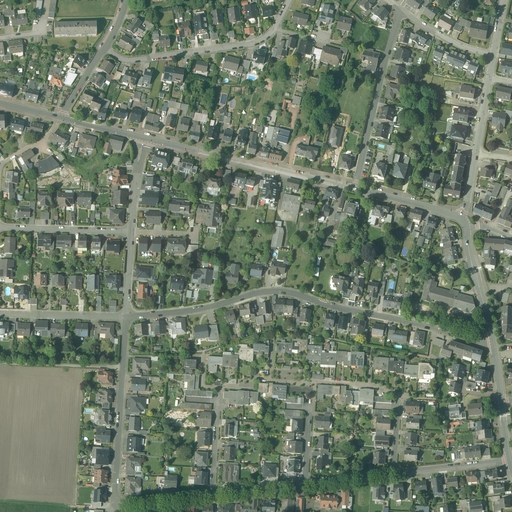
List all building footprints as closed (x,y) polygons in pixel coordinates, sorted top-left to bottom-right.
[(367,11),(368,9),(369,8),(371,8),(373,5),(373,4),(375,2),(372,0),(363,0),(360,5),(360,6),(361,4),(365,7),(364,8),(367,11)] [(419,0),(409,0),(406,4),(407,4),(408,3),(412,6),(411,7),(416,10),(420,5),(422,2),(420,0),(419,0)] [(428,18),(431,21),(438,11),(434,8),(434,9),(429,6),(428,5),(426,9),(423,14),(428,17),(428,18)] [(326,6),(325,6),(324,14),(321,13),(319,22),(328,24),(329,22),(331,23),(333,16),(332,16),(334,8),(326,6)] [(245,7),(247,20),(256,19),(255,15),(256,15),(255,11),(254,7),(250,8),(250,7),(245,7)] [(261,8),(262,18),(272,17),(271,10),(270,7),(261,8)] [(383,25),(386,26),(387,20),(385,18),(389,13),(381,7),(379,10),(378,9),(373,15),(378,18),(377,20),(380,22),(383,25)] [(228,11),(230,23),(239,21),(238,10),(228,11)] [(12,17),(13,27),(27,25),(26,16),(17,17),(16,12),(12,12),(11,12),(12,17)] [(211,13),(213,25),(213,24),(221,22),(222,24),(220,12),(211,13)] [(193,14),(195,23),(195,26),(196,36),(207,34),(204,13),(193,14)] [(291,22),(305,26),(307,17),(301,15),(301,16),(293,13),(291,22)] [(438,26),(448,32),(451,27),(451,26),(453,23),(450,21),(443,17),(439,24),(438,26)] [(131,25),(137,29),(139,26),(141,23),(135,18),(131,25)] [(344,31),(349,32),(351,21),(347,20),(339,18),(337,27),(345,29),(344,31)] [(470,30),(470,29),(471,24),(461,20),(459,25),(462,27),(470,30)] [(96,36),(96,23),(54,24),(54,37),(96,36)] [(149,23),(144,30),(146,31),(145,33),(143,32),(141,35),(147,38),(151,30),(153,26),(149,23)] [(453,30),(460,33),(462,27),(459,25),(456,24),(453,30)] [(488,27),(471,24),(470,29),(472,30),(471,38),(485,40),(488,27)] [(133,35),(136,31),(137,29),(131,25),(127,31),(133,35)] [(399,43),(407,45),(408,39),(410,33),(402,31),(399,43)] [(423,48),(424,45),(428,40),(428,38),(418,32),(416,35),(415,36),(412,41),(414,42),(418,45),(417,45),(418,46),(418,47),(423,48)] [(117,46),(129,52),(134,44),(135,43),(131,41),(123,37),(117,46)] [(158,41),(159,48),(164,47),(169,46),(168,37),(164,38),(159,38),(158,39),(158,41)] [(287,38),(285,45),(287,45),(286,48),(293,50),(295,41),(287,38)] [(9,50),(9,55),(17,54),(16,52),(22,51),(21,42),(9,44),(10,50),(9,50)] [(275,55),(284,57),(286,48),(287,45),(285,45),(280,43),(278,48),(277,48),(277,50),(277,51),(277,55),(275,54),(275,55)] [(308,55),(310,47),(311,45),(300,43),(298,52),(308,55)] [(501,55),(511,57),(511,54),(511,46),(503,45),(501,55)] [(474,76),(475,77),(480,64),(472,61),(471,64),(466,62),(467,59),(450,52),(449,55),(444,54),(446,50),(437,47),(432,60),(434,61),(434,60),(437,61),(437,62),(440,63),(441,63),(446,64),(445,65),(449,67),(449,66),(453,67),(452,68),(455,69),(455,68),(459,69),(458,70),(462,72),(462,71),(467,73),(467,74),(470,75),(471,74),(474,75),(474,76)] [(319,61),(328,64),(331,50),(323,48),(322,52),(319,61)] [(322,52),(314,50),(313,55),(316,56),(315,60),(319,61),(322,52)] [(336,66),(338,60),(340,54),(340,52),(339,52),(331,50),(328,64),(336,66)] [(404,63),(407,64),(408,59),(407,59),(409,53),(399,50),(398,55),(397,55),(395,61),(399,62),(400,63),(403,63),(404,63)] [(369,72),(374,73),(379,55),(373,54),(365,52),(363,60),(362,63),(363,63),(364,61),(368,62),(368,64),(370,65),(369,72)] [(262,65),(265,54),(261,53),(260,55),(258,55),(258,54),(257,54),(253,53),(252,60),(255,61),(254,64),(259,65),(259,64),(262,65)] [(73,64),(80,68),(85,62),(77,57),(73,63),(73,64)] [(235,72),(236,72),(237,66),(239,61),(235,60),(235,61),(225,58),(224,62),(224,64),(223,63),(222,68),(231,70),(231,71),(235,72)] [(107,75),(108,75),(110,72),(109,71),(111,67),(113,68),(113,67),(104,62),(99,70),(107,75)] [(196,62),(194,71),(206,73),(207,70),(208,65),(201,64),(201,63),(196,62)] [(501,74),(511,75),(511,64),(510,64),(509,66),(502,64),(501,74)] [(51,76),(52,76),(59,78),(61,70),(57,69),(53,68),(50,67),(47,76),(49,76),(50,77),(51,76)] [(391,78),(401,81),(402,78),(404,78),(405,73),(406,71),(400,69),(394,68),(391,78)] [(164,81),(172,82),(174,70),(166,69),(165,75),(164,81)] [(180,72),(174,70),(172,82),(177,83),(178,82),(181,83),(181,84),(182,84),(183,78),(184,72),(181,71),(180,72)] [(152,72),(145,71),(143,79),(142,84),(148,86),(152,72)] [(123,83),(128,85),(131,74),(126,72),(125,73),(124,77),(122,83),(123,83)] [(65,77),(64,79),(63,84),(64,84),(64,85),(70,87),(77,76),(74,75),(68,74),(67,78),(65,77)] [(137,76),(131,74),(128,85),(134,87),(136,80),(137,76)] [(99,89),(100,88),(103,83),(104,81),(105,80),(104,80),(96,75),(91,84),(95,87),(96,86),(99,88),(99,89)] [(60,78),(59,78),(52,76),(50,82),(49,84),(54,86),(55,81),(59,82),(60,78)] [(64,79),(60,78),(59,82),(55,81),(54,86),(62,88),(63,84),(64,79)] [(385,99),(393,100),(394,94),(394,93),(400,94),(402,88),(396,87),(388,85),(385,99)] [(465,98),(473,100),(475,91),(466,89),(467,87),(462,86),(461,88),(460,95),(459,99),(464,100),(465,98)] [(11,99),(13,90),(4,88),(3,88),(1,96),(11,99)] [(504,102),(509,103),(510,95),(511,95),(511,92),(500,90),(498,99),(499,99),(504,101),(504,102)] [(88,102),(91,103),(92,101),(94,97),(91,95),(91,94),(85,92),(82,101),(87,103),(88,102)] [(133,99),(139,100),(141,94),(135,92),(134,95),(133,99)] [(292,104),(299,106),(301,98),(293,97),(292,104)] [(281,110),(284,110),(286,103),(290,104),(290,102),(284,100),(281,110)] [(96,102),(92,101),(91,103),(89,108),(93,109),(93,110),(98,112),(99,110),(102,103),(96,101),(96,102)] [(382,111),(382,115),(393,117),(395,111),(390,110),(382,108),(381,111),(382,111)] [(124,121),(126,112),(120,110),(116,109),(114,118),(124,121)] [(129,122),(139,124),(141,114),(137,112),(137,110),(132,109),(129,122)] [(103,111),(99,110),(97,119),(104,120),(106,112),(103,111)] [(467,124),(469,113),(464,112),(455,110),(453,121),(462,123),(467,124)] [(194,113),(193,119),(199,120),(199,123),(206,124),(208,116),(194,113)] [(498,131),(501,132),(502,131),(503,128),(504,128),(505,119),(506,115),(505,114),(501,114),(500,116),(494,115),(493,116),(492,119),(493,120),(492,126),(497,127),(497,130),(498,131)] [(392,123),(393,117),(382,115),(381,118),(380,117),(379,120),(387,122),(392,123)] [(165,128),(172,129),(174,119),(174,117),(171,116),(171,119),(168,118),(167,118),(165,128)] [(178,131),(187,133),(190,121),(181,119),(178,131)] [(10,130),(22,133),(23,128),(24,124),(19,122),(19,121),(13,120),(10,130)] [(199,123),(192,121),(190,132),(192,133),(194,127),(195,127),(196,126),(198,126),(199,123)] [(43,127),(32,124),(31,130),(30,134),(36,136),(37,132),(41,133),(43,127)] [(157,126),(152,125),(150,132),(157,134),(159,126),(157,126)] [(188,141),(197,143),(199,135),(197,134),(198,126),(196,126),(195,127),(194,127),(192,133),(190,132),(188,141)] [(378,126),(377,132),(388,134),(389,129),(389,128),(385,128),(378,126)] [(331,147),(337,149),(342,130),(332,127),(329,140),(333,141),(331,147)] [(463,141),(464,137),(465,137),(465,134),(465,133),(465,130),(453,128),(452,130),(451,136),(451,138),(454,139),(463,141)] [(215,140),(216,131),(212,130),(208,129),(206,139),(215,140)] [(289,132),(278,129),(275,142),(277,142),(286,145),(289,132)] [(222,142),(230,144),(231,136),(232,132),(224,130),(223,134),(222,142)] [(56,132),(51,139),(57,143),(62,135),(56,132)] [(387,140),(388,134),(377,132),(376,138),(383,140),(387,140)] [(57,143),(64,147),(69,138),(66,136),(65,137),(62,135),(57,143)] [(85,149),(93,151),(95,141),(88,139),(88,138),(80,136),(79,142),(78,147),(85,149)] [(109,145),(111,146),(117,147),(121,148),(123,140),(111,137),(109,145)] [(236,145),(244,147),(245,141),(245,140),(243,139),(240,138),(239,138),(238,138),(236,145)] [(54,147),(57,143),(51,139),(48,144),(51,146),(53,147),(54,147)] [(275,142),(271,140),(271,141),(269,148),(269,150),(268,151),(272,152),(273,148),(276,148),(277,142),(275,142)] [(309,148),(309,149),(316,151),(316,148),(317,149),(319,143),(315,142),(313,149),(309,148)] [(494,148),(509,151),(510,145),(495,142),(494,148)] [(103,154),(109,156),(110,149),(111,149),(111,146),(109,145),(105,144),(103,154)] [(246,154),(254,155),(256,147),(253,146),(248,145),(246,154)] [(295,156),(304,159),(307,149),(299,147),(299,146),(296,146),(294,152),(296,153),(295,156)] [(258,157),(266,159),(268,152),(266,151),(266,149),(262,148),(262,150),(260,150),(258,157)] [(307,149),(304,159),(309,160),(308,161),(313,162),(314,156),(316,156),(317,153),(317,151),(316,151),(309,149),(307,149)] [(20,158),(23,163),(27,161),(34,156),(31,151),(20,158)] [(268,151),(268,152),(266,159),(279,162),(281,154),(272,152),(268,151)] [(162,169),(166,170),(167,167),(168,160),(169,156),(166,156),(157,154),(154,153),(153,156),(152,163),(151,166),(155,167),(156,167),(156,166),(161,168),(161,169),(162,169)] [(56,158),(60,163),(64,159),(60,154),(56,158)] [(339,169),(348,171),(351,161),(347,160),(348,158),(341,156),(339,165),(340,165),(339,169)] [(456,156),(453,168),(464,169),(464,165),(465,165),(466,163),(465,163),(466,158),(456,156)] [(42,161),(38,162),(38,164),(38,172),(38,175),(44,174),(49,173),(54,170),(58,167),(59,167),(50,157),(48,159),(45,160),(42,161)] [(393,177),(404,180),(408,167),(407,167),(410,159),(406,158),(404,166),(398,165),(396,164),(393,177)] [(190,174),(195,175),(197,168),(192,167),(193,162),(183,160),(182,165),(180,164),(178,172),(183,173),(183,169),(191,171),(190,174)] [(378,178),(384,180),(387,168),(385,167),(385,166),(377,163),(377,165),(376,165),(373,177),(374,177),(374,179),(377,179),(378,178)] [(453,168),(450,184),(461,186),(461,182),(462,182),(463,179),(462,179),(464,169),(453,168)] [(223,178),(229,179),(230,171),(220,170),(220,175),(223,176),(223,178)] [(490,179),(489,179),(490,175),(491,175),(492,174),(492,171),(482,170),(482,173),(481,172),(480,178),(490,179)] [(9,183),(10,183),(11,177),(13,178),(14,173),(7,172),(6,183),(9,183)] [(117,186),(123,186),(123,185),(126,185),(127,180),(126,180),(123,179),(123,177),(123,172),(117,172),(114,172),(114,177),(112,177),(115,177),(115,181),(112,181),(111,181),(111,182),(113,182),(113,186),(117,186)] [(18,173),(14,173),(13,178),(11,177),(10,183),(12,184),(17,184),(18,173)] [(244,187),(244,186),(246,178),(246,177),(235,175),(232,184),(244,187)] [(435,191),(437,182),(437,181),(438,176),(432,175),(431,180),(429,180),(425,179),(423,187),(430,189),(430,190),(435,191)] [(254,180),(246,178),(244,186),(248,187),(253,188),(254,180)] [(153,188),(159,189),(159,181),(160,180),(155,180),(146,179),(145,188),(153,188)] [(207,188),(208,188),(209,189),(209,190),(210,190),(211,190),(212,189),(213,189),(218,189),(218,188),(219,181),(208,179),(207,188)] [(288,180),(286,188),(291,189),(297,191),(299,182),(288,180)] [(276,183),(276,182),(264,181),(263,186),(262,188),(260,202),(264,202),(264,201),(270,202),(270,203),(274,204),(275,190),(276,188),(276,183)] [(460,189),(461,186),(450,184),(450,187),(445,186),(443,197),(459,199),(461,189),(460,189)] [(217,196),(218,189),(213,189),(212,189),(211,190),(210,190),(209,190),(209,189),(208,188),(207,188),(206,195),(217,196)] [(329,199),(336,200),(338,193),(325,189),(323,197),(329,199)] [(41,206),(48,206),(48,202),(49,202),(50,201),(51,197),(50,197),(50,194),(38,193),(38,197),(38,200),(39,202),(41,202),(42,203),(41,206)] [(116,206),(125,206),(125,193),(117,193),(114,193),(114,201),(116,201),(116,206)] [(78,205),(85,205),(85,203),(90,203),(90,195),(78,194),(78,205)] [(141,205),(157,206),(158,195),(153,194),(152,194),(152,197),(144,196),(142,196),(141,205)] [(281,211),(298,214),(301,199),(290,197),(284,195),(281,211)] [(319,214),(320,214),(325,215),(327,216),(329,210),(326,210),(329,199),(323,197),(319,214)] [(173,214),(183,215),(183,213),(188,213),(189,205),(185,205),(185,202),(171,200),(169,211),(174,212),(173,214)] [(304,212),(307,213),(308,211),(312,212),(314,204),(305,202),(303,210),(304,210),(304,212)] [(347,216),(359,219),(361,211),(359,211),(360,205),(355,204),(355,205),(350,204),(349,204),(347,204),(345,209),(344,213),(344,214),(344,215),(347,215),(347,216)] [(208,226),(216,227),(216,221),(221,222),(222,215),(217,215),(218,206),(209,205),(209,207),(199,206),(198,214),(208,215),(207,218),(209,219),(208,226)] [(473,214),(481,218),(485,209),(482,208),(476,205),(473,214)] [(375,206),(373,216),(374,217),(377,217),(376,219),(379,219),(380,218),(385,220),(386,215),(383,214),(384,213),(385,213),(386,209),(383,208),(380,207),(379,207),(375,206)] [(498,224),(504,226),(507,218),(508,217),(510,211),(505,209),(504,208),(501,215),(498,224)] [(17,218),(22,218),(29,218),(30,215),(30,209),(29,209),(19,209),(19,213),(17,213),(17,214),(17,218)] [(394,223),(399,224),(400,219),(404,219),(406,211),(397,209),(395,217),(395,218),(394,223)] [(494,213),(485,209),(481,218),(491,222),(494,213)] [(413,219),(420,221),(422,213),(412,210),(410,218),(411,219),(413,219)] [(113,225),(122,225),(123,212),(115,212),(110,212),(110,213),(110,217),(116,217),(116,220),(113,220),(113,225)] [(146,225),(160,225),(160,224),(158,224),(158,219),(160,219),(160,214),(159,214),(146,213),(146,225)] [(405,231),(410,232),(413,219),(411,219),(410,218),(409,218),(405,231)] [(428,223),(427,227),(433,229),(435,229),(437,223),(438,220),(430,218),(429,220),(428,220),(427,222),(428,223)] [(420,221),(411,219),(409,226),(418,228),(420,221)] [(429,241),(433,229),(427,227),(426,226),(423,237),(425,238),(425,240),(429,241)] [(280,228),(274,227),(270,247),(276,248),(280,249),(283,233),(282,229),(280,228)] [(441,235),(441,238),(452,236),(451,231),(450,230),(441,232),(442,234),(441,235)] [(45,249),(49,250),(49,247),(50,247),(50,242),(50,237),(45,237),(39,237),(39,236),(38,236),(38,247),(45,247),(45,249)] [(454,241),(452,236),(441,238),(442,241),(443,242),(444,244),(449,243),(451,243),(452,242),(454,241)] [(70,249),(70,244),(70,239),(66,239),(66,237),(58,237),(57,247),(62,247),(62,248),(70,249)] [(4,254),(14,255),(14,254),(13,254),(13,247),(14,247),(15,239),(5,238),(4,254)] [(77,252),(85,252),(86,238),(78,238),(78,242),(77,249),(77,252)] [(91,251),(99,251),(99,250),(100,241),(100,239),(92,238),(91,251)] [(180,254),(182,254),(184,252),(184,246),(184,242),(183,240),(181,240),(179,241),(173,241),(171,240),(169,240),(168,241),(168,243),(169,245),(169,248),(168,250),(167,252),(169,253),(171,253),(172,252),(179,252),(180,254)] [(501,250),(503,250),(505,242),(485,240),(484,245),(486,246),(485,250),(495,251),(501,252),(501,250)] [(114,252),(118,252),(119,242),(114,242),(111,242),(107,242),(107,250),(107,251),(114,252)] [(511,253),(511,252),(511,243),(505,242),(503,250),(503,252),(503,253),(511,255),(511,253)] [(444,254),(445,257),(456,254),(455,250),(453,248),(452,249),(445,250),(445,253),(444,254)] [(494,260),(495,251),(485,250),(484,250),(484,257),(484,258),(485,259),(486,259),(486,260),(486,265),(494,266),(495,260),(494,260)] [(457,259),(456,254),(445,257),(445,260),(447,260),(447,263),(454,261),(456,261),(457,259)] [(0,277),(5,278),(9,278),(9,272),(13,272),(14,262),(0,261),(0,277)] [(271,274),(279,276),(279,273),(283,274),(283,270),(284,266),(283,265),(272,263),(271,272),(271,274)] [(225,283),(237,285),(238,275),(239,266),(234,266),(232,274),(231,274),(226,273),(225,283)] [(250,275),(260,277),(261,271),(261,267),(252,266),(250,275)] [(150,278),(150,269),(136,268),(136,278),(138,278),(145,279),(145,278),(150,278)] [(198,283),(210,285),(211,279),(213,279),(214,272),(213,272),(200,270),(200,271),(194,270),(193,279),(199,280),(198,283)] [(41,287),(46,287),(46,276),(37,276),(37,278),(34,277),(34,283),(37,283),(37,285),(41,285),(41,287)] [(52,287),(56,287),(56,286),(60,286),(60,284),(63,284),(63,278),(60,278),(60,277),(52,276),(52,287)] [(87,290),(98,291),(99,277),(87,276),(87,281),(87,285),(87,290)] [(334,276),(334,277),(333,282),(334,284),(336,284),(336,285),(336,286),(337,288),(339,288),(338,292),(343,293),(346,293),(347,290),(347,286),(348,286),(349,280),(335,277),(335,276),(334,276),(334,277),(334,276)] [(112,288),(119,289),(119,277),(107,277),(107,283),(112,284),(112,288)] [(433,278),(427,277),(424,288),(425,289),(422,300),(431,303),(432,300),(435,288),(436,284),(432,283),(433,278)] [(80,290),(81,290),(81,278),(69,278),(69,284),(69,285),(71,285),(71,290),(76,290),(76,289),(80,289),(80,290)] [(169,290),(182,291),(183,284),(184,279),(183,279),(176,278),(176,280),(171,279),(169,290)] [(364,282),(363,282),(358,281),(356,281),(353,292),(353,293),(353,294),(355,295),(354,296),(356,297),(357,296),(357,295),(361,296),(364,282)] [(375,299),(376,295),(378,285),(372,284),(372,285),(369,285),(368,291),(371,292),(371,294),(370,294),(369,297),(370,298),(375,299)] [(137,304),(143,304),(143,300),(146,300),(147,294),(147,292),(147,287),(147,286),(138,286),(138,290),(136,290),(136,293),(138,293),(137,304)] [(14,289),(14,294),(18,294),(19,299),(18,300),(28,300),(28,299),(28,288),(19,288),(19,289),(14,289)] [(451,293),(435,288),(432,300),(450,304),(450,307),(453,307),(453,309),(463,312),(469,314),(469,313),(470,313),(475,309),(472,299),(458,295),(458,293),(454,291),(454,292),(451,291),(451,293)] [(342,298),(349,300),(350,293),(350,291),(347,290),(346,293),(343,293),(342,298)] [(383,306),(392,308),(393,298),(386,297),(385,297),(383,306)] [(400,300),(393,298),(392,308),(400,310),(402,300),(400,300)] [(275,312),(283,312),(283,302),(283,301),(275,301),(275,305),(275,312)] [(292,303),(283,302),(283,312),(283,313),(291,313),(291,309),(292,303)] [(260,304),(261,315),(269,315),(268,303),(260,304)] [(243,307),(245,316),(250,315),(254,315),(252,305),(243,307)] [(503,327),(511,326),(511,308),(506,308),(503,308),(502,313),(504,313),(503,317),(502,317),(502,322),(503,323),(503,327)] [(299,323),(308,324),(308,319),(309,320),(310,311),(301,310),(300,318),(299,323)] [(225,315),(227,324),(235,322),(234,317),(232,312),(230,313),(230,314),(225,315)] [(329,329),(331,329),(332,328),(332,327),(332,326),(332,325),(334,316),(333,317),(331,316),(326,315),(324,327),(329,328),(329,329)] [(343,330),(346,331),(347,324),(348,319),(340,318),(338,329),(338,330),(339,328),(343,329),(343,330)] [(171,329),(172,335),(185,334),(184,328),(185,328),(184,320),(178,320),(177,321),(175,321),(174,320),(171,321),(171,323),(171,329)] [(352,333),(363,336),(365,330),(366,323),(354,321),(353,325),(352,333),(351,335),(352,335),(352,333)] [(154,324),(154,332),(155,334),(159,333),(159,335),(164,334),(163,325),(164,325),(164,322),(154,323),(154,324)] [(42,337),(47,337),(47,330),(47,323),(36,323),(35,331),(42,332),(42,337)] [(111,339),(113,339),(113,325),(107,324),(107,326),(105,326),(105,324),(98,324),(97,329),(97,332),(98,332),(107,333),(107,339),(111,339)] [(23,336),(29,336),(29,331),(29,325),(22,325),(22,326),(20,326),(18,326),(18,330),(17,335),(23,335),(23,336)] [(76,337),(87,337),(87,332),(88,331),(87,330),(87,325),(76,325),(76,330),(75,331),(76,332),(76,337)] [(134,326),(135,338),(135,337),(146,336),(146,333),(147,333),(147,328),(145,328),(145,325),(145,326),(134,327),(134,326)] [(372,335),(382,337),(383,334),(384,328),(384,327),(378,326),(378,325),(373,325),(372,335)] [(63,337),(64,337),(64,333),(64,326),(54,326),(54,332),(56,332),(56,336),(63,337)] [(511,326),(503,327),(502,335),(507,336),(506,340),(511,341),(511,339),(511,326)] [(202,337),(202,338),(207,338),(207,333),(206,327),(200,328),(201,329),(194,329),(194,328),(193,329),(194,338),(202,337)] [(396,341),(404,343),(406,341),(407,334),(395,332),(393,339),(396,340),(396,341)] [(418,346),(422,347),(425,334),(416,333),(415,334),(414,341),(414,342),(414,344),(418,345),(418,346)] [(433,344),(443,347),(444,342),(435,339),(433,344)] [(299,352),(306,352),(306,346),(307,341),(300,341),(292,341),(291,344),(291,350),(299,350),(299,352)] [(452,353),(463,357),(465,347),(451,342),(449,348),(444,346),(442,355),(450,358),(452,353)] [(253,345),(253,350),(253,355),(261,356),(261,358),(267,359),(268,345),(259,344),(259,345),(253,345)] [(291,354),(291,350),(291,344),(284,344),(281,344),(276,344),(276,353),(284,353),(284,355),(291,355),(291,354)] [(305,360),(320,361),(321,354),(321,347),(306,346),(306,352),(305,360)] [(463,357),(471,359),(474,350),(465,347),(463,357)] [(238,358),(246,358),(246,353),(248,353),(249,350),(247,349),(238,349),(238,356),(238,358)] [(482,352),(474,350),(471,359),(479,362),(482,352)] [(350,367),(350,365),(350,362),(348,362),(348,357),(347,357),(347,353),(336,352),(336,355),(335,362),(343,362),(343,367),(350,367)] [(351,353),(350,362),(350,365),(359,366),(359,368),(363,368),(364,354),(351,353)] [(320,365),(328,365),(328,354),(321,354),(320,361),(320,365)] [(335,366),(335,362),(336,355),(328,354),(328,365),(335,366)] [(237,368),(238,358),(238,356),(230,356),(223,356),(222,358),(222,365),(230,365),(229,368),(237,368)] [(217,365),(222,365),(222,358),(210,357),(210,358),(207,358),(207,362),(209,362),(209,365),(208,365),(208,371),(216,372),(217,365)] [(375,359),(374,368),(382,369),(382,371),(388,371),(389,362),(388,362),(388,359),(375,359)] [(135,374),(138,374),(138,369),(148,369),(148,360),(133,360),(132,373),(135,374)] [(189,370),(189,376),(195,376),(196,369),(196,361),(184,360),(184,366),(190,366),(189,369),(189,370)] [(396,374),(403,375),(403,366),(403,363),(394,362),(390,362),(389,371),(396,371),(396,374)] [(423,379),(423,373),(433,374),(433,372),(433,369),(429,369),(429,365),(418,365),(418,367),(417,379),(423,379)] [(457,378),(462,379),(463,378),(465,372),(466,368),(454,365),(451,377),(454,378),(457,378)] [(412,378),(417,379),(418,367),(403,366),(403,375),(412,376),(412,378)] [(477,382),(486,384),(487,378),(488,378),(489,373),(478,371),(477,377),(478,377),(477,382)] [(109,383),(111,383),(112,378),(112,374),(110,373),(110,372),(103,372),(103,374),(98,373),(98,379),(102,379),(102,382),(106,382),(106,383),(109,383)] [(435,372),(433,372),(433,374),(423,373),(423,379),(430,379),(430,381),(431,381),(432,380),(433,380),(434,379),(435,372)] [(198,376),(195,376),(189,376),(184,375),(184,381),(188,381),(188,391),(191,391),(194,391),(197,391),(198,376)] [(137,390),(144,390),(145,386),(145,381),(140,380),(132,380),(132,386),(131,391),(137,391),(137,390)] [(449,393),(458,395),(460,385),(451,383),(449,393)] [(271,398),(271,395),(272,385),(272,384),(269,384),(269,385),(258,384),(258,391),(258,392),(267,392),(266,398),(271,398)] [(286,386),(272,385),(271,395),(278,395),(278,400),(285,400),(285,397),(286,386)] [(323,393),(332,394),(332,387),(318,386),(317,400),(322,400),(323,395),(323,393)] [(340,401),(345,402),(346,392),(346,388),(332,387),(332,394),(332,395),(340,396),(340,401)] [(360,390),(360,393),(359,401),(369,402),(369,404),(373,404),(373,403),(374,397),(374,391),(360,390)] [(109,404),(111,404),(111,401),(110,401),(110,396),(112,396),(112,393),(102,392),(102,393),(98,393),(97,399),(98,399),(98,400),(100,400),(100,399),(102,399),(101,403),(104,403),(109,404)] [(243,406),(243,405),(244,393),(244,392),(237,392),(237,393),(229,392),(229,393),(229,399),(229,404),(236,404),(236,406),(243,406)] [(359,404),(359,401),(360,393),(351,392),(346,392),(345,402),(345,403),(352,403),(351,406),(359,406),(359,404)] [(258,394),(244,393),(243,405),(248,406),(248,402),(257,403),(258,394)] [(139,413),(140,413),(141,410),(141,404),(145,405),(145,399),(137,399),(131,398),(130,412),(139,413)] [(408,413),(419,413),(419,403),(407,403),(406,409),(408,409),(408,413)] [(468,406),(469,417),(483,415),(482,404),(468,406)] [(449,406),(448,406),(450,420),(462,419),(461,413),(459,413),(458,405),(449,406)] [(97,425),(110,426),(111,414),(109,414),(103,413),(103,412),(98,412),(98,415),(96,415),(95,421),(98,421),(97,425)] [(201,413),(201,418),(197,418),(196,427),(209,427),(210,419),(211,414),(210,414),(202,413),(201,413)] [(327,429),(328,422),(328,419),(328,418),(324,418),(316,417),(315,428),(327,429)] [(138,432),(139,432),(140,419),(130,418),(129,431),(138,432)] [(382,430),(390,431),(391,420),(382,420),(376,419),(376,420),(377,420),(377,430),(376,430),(382,430)] [(292,433),(301,433),(302,420),(296,420),(293,420),(292,433)] [(406,429),(418,430),(419,421),(413,420),(407,420),(406,429)] [(483,423),(477,424),(477,427),(476,428),(476,432),(480,432),(488,431),(488,424),(488,423),(483,423)] [(224,436),(232,437),(233,427),(233,426),(228,426),(225,426),(224,426),(224,436)] [(490,431),(488,431),(480,432),(480,435),(479,436),(480,440),(486,439),(491,438),(490,431)] [(100,443),(109,444),(109,432),(105,432),(102,432),(102,433),(97,433),(96,439),(100,440),(100,443)] [(196,446),(208,447),(209,434),(199,433),(197,433),(197,436),(199,436),(198,446),(196,446)] [(406,445),(411,445),(411,444),(415,444),(416,436),(416,435),(412,435),(406,435),(406,445)] [(382,451),(387,451),(387,448),(389,448),(390,438),(382,437),(376,437),(375,437),(377,437),(377,442),(375,442),(375,447),(382,447),(382,451)] [(127,452),(137,453),(138,446),(141,446),(142,446),(142,439),(133,439),(128,438),(127,452)] [(320,449),(327,450),(327,449),(327,444),(328,438),(318,438),(317,449),(320,449)] [(288,454),(300,454),(301,443),(288,442),(288,454)] [(92,459),(96,460),(96,456),(101,451),(101,448),(92,448),(92,459)] [(472,448),(464,449),(465,452),(465,459),(473,458),(472,448)] [(477,448),(472,448),(473,458),(480,457),(479,448),(477,448)] [(224,460),(233,460),(234,456),(234,450),(234,449),(231,449),(225,449),(224,460)] [(100,465),(107,465),(108,452),(101,451),(96,456),(96,460),(96,464),(96,465),(100,465)] [(404,461),(416,461),(417,453),(417,452),(411,452),(405,452),(404,461)] [(205,466),(206,466),(207,454),(195,453),(195,458),(198,459),(197,466),(205,466)] [(374,464),(384,464),(384,456),(384,454),(381,454),(374,454),(374,464)] [(316,470),(321,471),(321,466),(330,467),(330,460),(328,460),(328,456),(321,456),(321,457),(321,460),(316,459),(316,470)] [(127,458),(126,471),(135,472),(140,472),(140,467),(141,459),(127,458)] [(286,473),(287,474),(296,474),(298,474),(298,470),(299,470),(299,469),(299,466),(300,466),(300,465),(299,465),(299,461),(298,461),(289,460),(288,460),(288,461),(288,463),(287,463),(287,470),(287,473),(286,473)] [(275,468),(275,466),(263,465),(263,477),(275,478),(275,477),(275,468)] [(223,481),(237,482),(237,472),(235,472),(235,467),(225,466),(224,466),(223,481)] [(493,471),(493,475),(493,479),(503,478),(502,470),(493,471)] [(195,485),(206,485),(207,473),(201,473),(196,473),(195,478),(195,485)] [(471,482),(471,483),(477,482),(477,479),(476,473),(466,474),(467,482),(468,482),(471,482)] [(167,480),(164,480),(164,485),(164,488),(176,489),(176,477),(167,476),(167,480)] [(125,493),(133,494),(133,493),(134,488),(134,485),(139,486),(140,479),(135,479),(126,478),(126,479),(126,484),(125,484),(125,493)] [(434,494),(434,496),(438,496),(438,494),(442,493),(441,486),(440,479),(432,480),(432,481),(432,485),(434,494)] [(449,489),(453,488),(458,488),(457,479),(447,480),(448,485),(448,489),(449,489)] [(415,483),(416,492),(427,491),(426,482),(415,483)] [(395,494),(403,493),(403,485),(398,486),(394,487),(395,494)] [(493,486),(494,494),(504,493),(503,485),(494,486),(493,486)] [(384,488),(374,487),(373,501),(380,501),(380,499),(383,499),(385,499),(385,494),(384,494),(384,488)] [(336,493),(336,497),(336,506),(341,506),(347,507),(348,498),(348,491),(341,490),(341,493),(336,493)] [(105,491),(95,491),(94,502),(94,503),(101,503),(104,503),(105,499),(105,500),(106,495),(105,495),(105,491)] [(404,500),(403,493),(395,494),(396,501),(404,500)] [(320,496),(320,497),(320,503),(320,508),(325,508),(325,509),(326,511),(329,511),(331,510),(331,509),(336,509),(336,506),(336,497),(331,497),(331,498),(325,497),(325,496),(320,496)] [(240,511),(255,511),(256,507),(256,501),(251,500),(250,506),(244,506),(241,505),(241,510),(240,511)] [(293,502),(294,502),(294,501),(280,500),(279,511),(293,511),(294,508),(293,508),(292,511),(280,511),(281,501),(293,502)] [(500,502),(500,505),(501,509),(509,508),(508,500),(500,501),(500,502)] [(280,511),(292,511),(293,508),(293,502),(281,501),(280,511)] [(273,511),(274,507),(274,506),(273,506),(274,503),(263,502),(263,506),(262,506),(262,510),(261,511),(273,511)] [(470,509),(471,511),(472,510),(473,511),(472,511),(475,511),(482,511),(481,507),(482,507),(482,506),(481,506),(481,502),(470,504),(470,509)]
